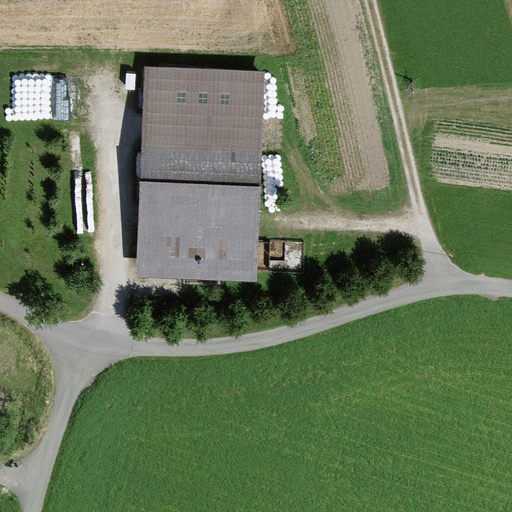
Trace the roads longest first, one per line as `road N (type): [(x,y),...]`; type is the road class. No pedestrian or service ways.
road 1 (unclassified): [(511,288),(440,287),(227,345),(88,343)]
road 2 (track): [(440,287),(370,0)]
road 3 (unclassified): [(88,343),(33,511)]
